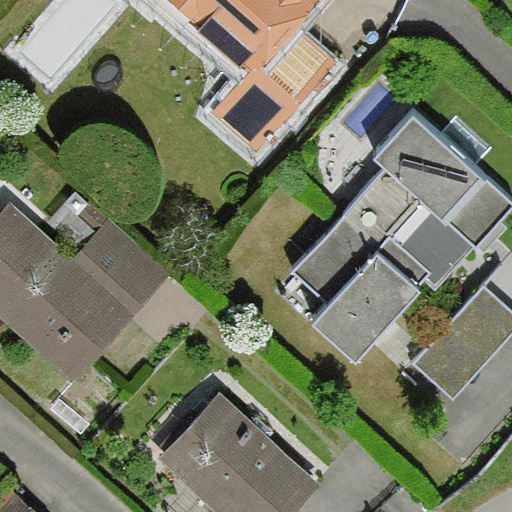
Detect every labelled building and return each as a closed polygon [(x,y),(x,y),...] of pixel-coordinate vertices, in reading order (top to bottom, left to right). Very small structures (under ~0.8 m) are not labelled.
[(257,140),(329,58),(288,21),(306,0),(181,0),(255,64),(218,106),(257,140)] [(511,204),(511,193),(415,106),(377,147),(391,160),(297,265),(332,297),(315,315),(355,351),(432,266),(393,230),(426,193),(479,241),(511,204)] [(11,197),(0,209),(0,306),(76,375),(171,267),(109,213),(74,253),(11,197)] [(511,332),(511,306),(486,283),(416,360),(455,395),(511,332)] [(288,511),(321,475),(219,387),(160,454),(226,511),(288,511)] [(40,511),(20,492),(0,511),(40,511)]
